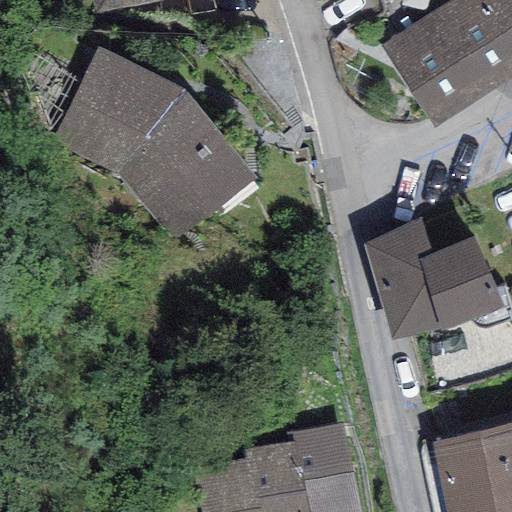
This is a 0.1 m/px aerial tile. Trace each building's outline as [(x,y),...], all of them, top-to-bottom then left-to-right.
[(91,0),(98,18),(211,0),(91,0)] [(434,132),(511,80),(511,25),(495,0),(455,0),(380,48),(434,132)] [(511,0),(495,0),(511,25),(511,0)] [(183,92),(96,50),(50,146),(114,176),(170,246),(257,184),(183,92)] [(435,209),(446,241),(476,230),(465,199),(435,209)] [(364,250),(393,344),(502,317),(474,240),(430,258),(419,225),(364,250)] [(344,415),(292,424),(294,431),(308,511),(356,511),(362,511),(344,415)] [(511,511),(511,427),(431,445),(446,511),(511,511)] [(308,511),(294,431),(248,444),(249,447),(263,511),(308,511)] [(263,511),(249,447),(191,465),(201,511),(263,511)]
